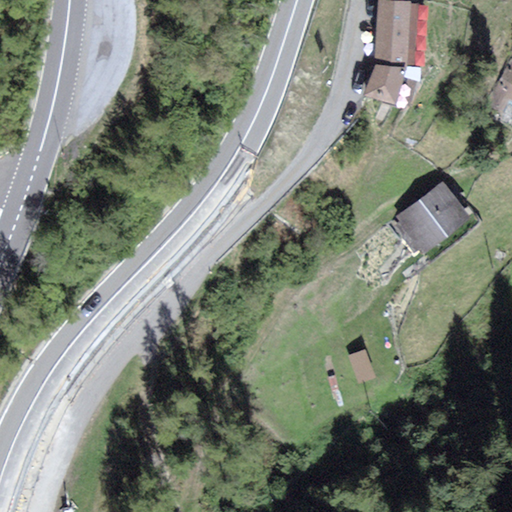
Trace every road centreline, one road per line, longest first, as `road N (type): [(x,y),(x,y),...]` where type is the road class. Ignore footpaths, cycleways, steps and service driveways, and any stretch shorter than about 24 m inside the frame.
road 1 (residential): [(363,0),(353,64),(323,138),(97,379),(67,428),(34,511)]
road 2 (secondary): [(0,479),(67,350),(215,186),(267,92),(298,0)]
road 3 (secondary): [(70,0),(50,117),(18,215)]
